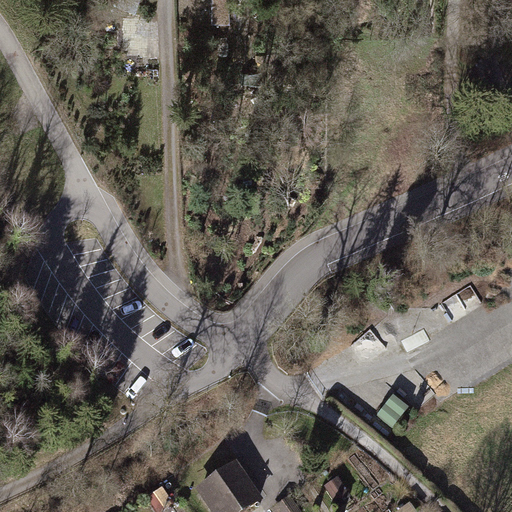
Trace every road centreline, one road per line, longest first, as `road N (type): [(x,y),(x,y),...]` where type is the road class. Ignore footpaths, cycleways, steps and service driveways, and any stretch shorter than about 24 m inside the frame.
road 1 (residential): [(0,29),(128,257),(177,312),(241,351)]
road 2 (residential): [(241,351),(342,248),(511,168)]
road 3 (residential): [(0,495),(130,435),(241,351)]
